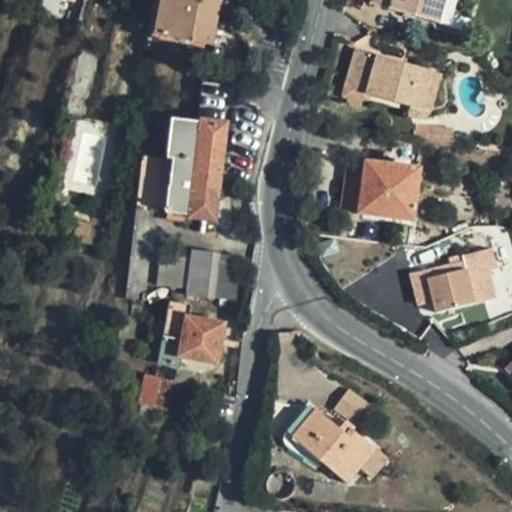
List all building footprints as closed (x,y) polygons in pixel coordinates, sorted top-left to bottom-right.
[(214,42),(222,0),(160,0),(155,31),(214,42)] [(372,0),(372,3),(394,10),(396,0),(372,0)] [(438,22),(444,0),(396,0),(394,10),(438,22)] [(460,0),(444,0),(438,22),(453,26),(460,0)] [(366,82),(374,56),(360,53),(350,90),(372,96),(375,85),(366,82)] [(413,109),(424,71),(374,56),(366,82),(375,85),(372,96),(413,109)] [(426,64),(424,71),(413,109),(410,119),(421,122),(434,115),(445,77),(438,67),(426,64)] [(167,215),(176,216),(217,221),(229,141),(231,122),(174,116),(169,157),(174,159),(167,215)] [(419,139),(458,144),(460,128),(421,124),(419,139)] [(418,218),(424,169),(372,162),(365,211),(418,218)] [(92,222),(80,219),(75,237),(100,244),(109,206),(97,203),(92,222)] [(432,267),(434,277),(468,268),(477,302),(499,297),(492,269),(501,267),(496,246),(465,253),(467,259),(432,267)] [(188,296),(211,299),(216,252),(216,250),(192,250),(188,296)] [(211,299),(237,302),(242,255),(216,252),(211,299)] [(477,302),(468,268),(434,277),(432,267),(412,273),(421,305),(436,300),(439,311),(477,302)] [(215,364),(223,321),(186,314),(187,305),(169,302),(158,359),(177,363),(178,357),(215,364)] [(171,410),(177,379),(145,373),(139,404),(171,410)] [(346,482),(376,448),(353,428),(355,426),(332,406),(325,413),(320,408),(293,436),(346,482)]
